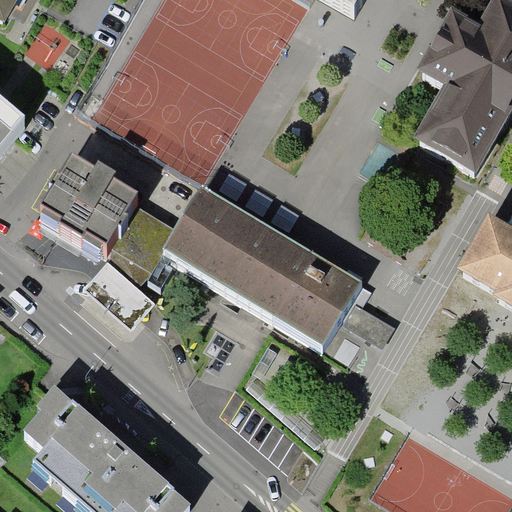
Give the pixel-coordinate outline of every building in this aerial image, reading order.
[(0,0),(0,9),(7,14),(14,0),(0,0)] [(324,0),(357,18),(367,0),(324,0)] [(511,114),(511,8),(496,0),(495,0),(478,31),(452,16),(418,77),(446,92),(417,144),(477,177),(511,114)] [(0,166),(29,132),(0,106),(0,166)] [(38,218),(104,258),(108,265),(139,292),(152,276),(162,257),(177,232),(135,208),(139,202),(114,187),(117,182),(99,171),(96,176),(73,161),(38,218)] [(373,294),(362,287),(203,191),(177,232),(162,257),(323,355),(343,322),(347,325),(345,328),(383,352),(396,331),(363,310),(373,294)] [(511,232),(491,221),(459,274),(496,295),(493,300),(511,310),(511,232)] [(155,307),(139,292),(108,265),(85,292),(132,335),(155,307)] [(183,511),(53,401),(20,440),(40,457),(29,471),(77,511),(183,511)]
